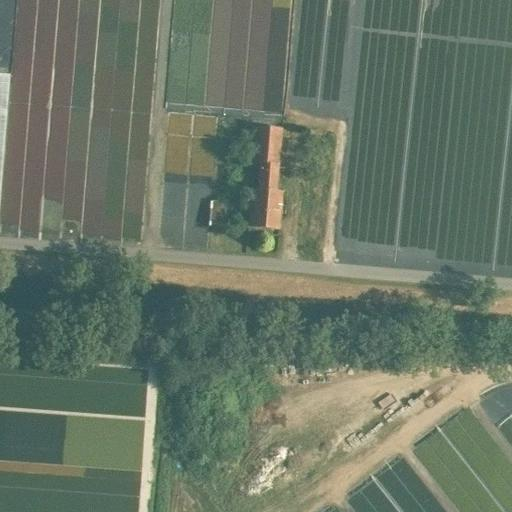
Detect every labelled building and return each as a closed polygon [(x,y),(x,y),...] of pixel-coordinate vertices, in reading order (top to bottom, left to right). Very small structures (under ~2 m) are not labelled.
[(15,10),(15,15),(116,14),(116,0),(30,0),(31,10),(15,10)] [(290,0),(189,0),(181,103),(281,111),(290,0)] [(0,198),(10,75),(0,74),(0,198)] [(280,129),(256,127),(253,163),(259,164),(277,165),(280,129)] [(277,165),(259,164),(257,190),(251,190),(248,228),(278,230),(281,192),(275,192),(277,165)] [(225,203),(210,202),(208,224),(223,225),(225,203)]
